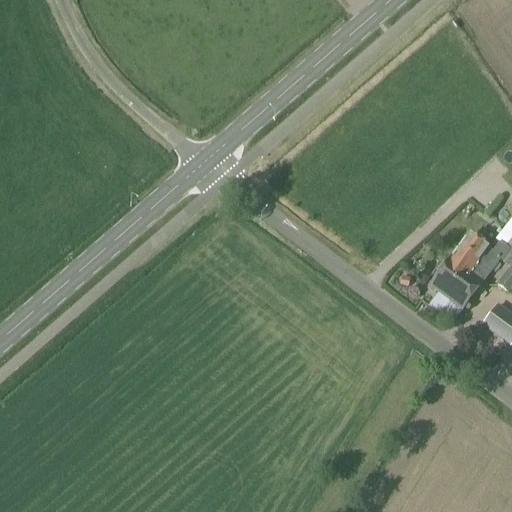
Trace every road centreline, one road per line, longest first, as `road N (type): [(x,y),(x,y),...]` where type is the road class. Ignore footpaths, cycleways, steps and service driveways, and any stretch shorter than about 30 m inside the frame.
road 1 (unclassified): [(205,163),(511,398)]
road 2 (tertiary): [(0,343),(205,163)]
road 3 (tertiary): [(205,163),(392,0)]
